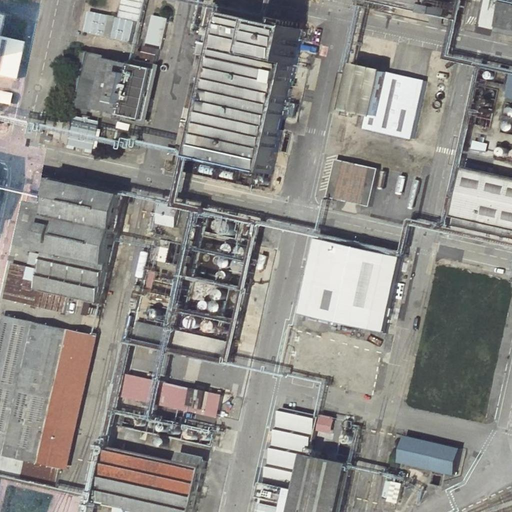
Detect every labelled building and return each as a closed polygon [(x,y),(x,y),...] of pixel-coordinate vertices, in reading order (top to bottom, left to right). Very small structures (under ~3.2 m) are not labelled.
[(123,0),(120,16),(89,11),(86,31),(113,36),(113,38),(133,42),(136,21),(143,23),(146,0),(123,0)] [(382,0),(382,1),(459,19),(460,11),(453,9),(455,0),(382,0)] [(226,10),(193,158),(281,175),(312,34),(282,29),(283,22),(226,10)] [(152,14),(143,59),(160,62),(169,18),(152,14)] [(0,40),(0,81),(13,84),(22,45),(0,40)] [(90,114),(144,124),(155,72),(101,63),(100,66),(88,63),(89,57),(80,56),(70,111),(77,113),(78,107),(91,110),(90,114)] [(367,78),(353,75),(343,117),(355,119),(356,115),(385,121),(382,133),(422,142),(436,84),(369,68),(367,78)] [(102,123),(77,118),(71,148),(97,153),(102,123)] [(493,145),(483,143),(481,153),(491,155),(493,145)] [(335,201),(377,211),(385,173),(342,165),(335,201)] [(37,170),(23,238),(53,244),(50,259),(45,281),(76,288),(107,294),(129,190),(37,170)] [(462,228),(511,238),(511,178),(474,170),(462,228)] [(161,222),(184,227),(188,206),(166,201),(161,222)] [(325,238),(308,312),(393,331),(410,257),(405,255),(367,247),(369,238),(347,234),(346,242),(325,238)] [(45,281),(50,259),(19,252),(11,288),(73,302),(76,288),(45,281)] [(446,264),(414,398),(424,399),(456,266),(446,264)] [(490,414),(511,322),(511,277),(456,266),(424,399),(490,414)] [(160,270),(155,290),(163,292),(167,271),(160,270)] [(7,309),(0,342),(0,471),(59,483),(63,461),(71,463),(100,329),(7,309)] [(189,330),(151,322),(148,339),(186,346),(189,330)] [(511,322),(490,414),(501,417),(511,368),(511,322)] [(186,346),(217,353),(221,336),(189,330),(186,346)] [(217,353),(242,358),(245,341),(221,336),(217,353)] [(143,375),(140,393),(158,397),(158,395),(161,379),(143,375)] [(161,379),(158,395),(158,397),(175,400),(179,382),(162,378),(161,379)] [(207,388),(179,382),(175,400),(203,406),(207,388)] [(235,393),(207,388),(203,406),(232,411),(235,393)] [(286,406),(267,495),(292,501),(289,511),(275,511),(264,509),(263,511),(344,511),(355,463),(323,457),(325,449),(315,448),(323,414),(286,406)] [(324,416),(322,432),(333,433),(335,417),(324,416)] [(105,482),(203,504),(214,453),(189,446),(187,455),(130,441),(131,436),(122,435),(121,439),(114,438),(105,482)] [(405,466),(458,478),(463,452),(410,441),(405,466)] [(390,474),(385,502),(402,506),(406,487),(399,485),(400,476),(390,474)]
